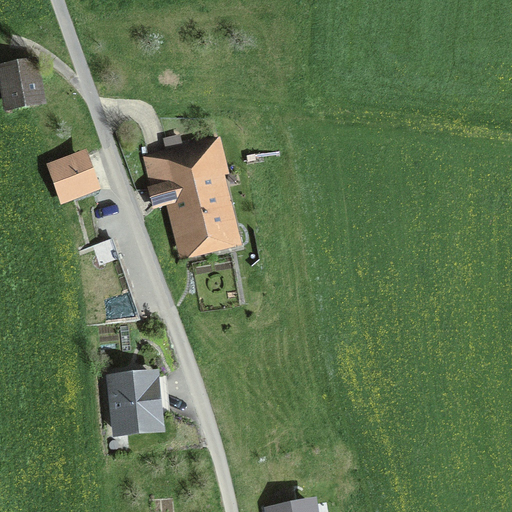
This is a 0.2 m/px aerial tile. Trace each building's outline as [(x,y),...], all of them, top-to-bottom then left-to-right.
[(11,106),(38,101),(31,64),(4,69),(11,106)] [(241,234),(218,140),(145,157),(157,206),(170,203),(180,248),(241,234)] [(63,200),(94,189),(83,159),(53,169),(63,200)] [(112,240),(79,252),(87,327),(140,320),(112,240)] [(112,380),(118,433),(159,429),(154,376),(112,380)] [(282,395),(295,444),(320,437),(307,388),(282,395)]
